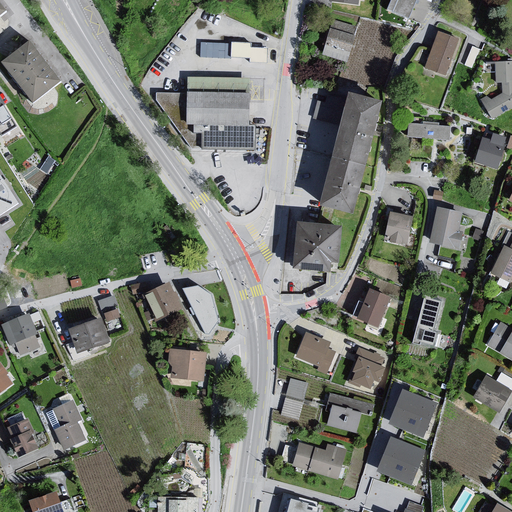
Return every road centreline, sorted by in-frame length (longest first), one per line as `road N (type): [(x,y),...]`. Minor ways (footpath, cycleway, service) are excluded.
road 1 (residential): [(438,0),(394,73),(358,252),(319,300),(254,316)]
road 2 (tertiary): [(234,254),(64,0)]
road 3 (residential): [(234,254),(259,241),(272,212),(297,0)]
road 4 (track): [(0,312),(234,254)]
road 5 (residential): [(257,342),(231,348),(221,370),(212,511)]
road 6 (tertiary): [(240,511),(257,342)]
